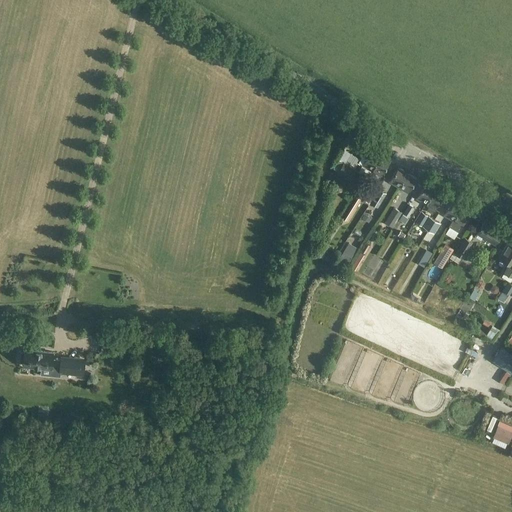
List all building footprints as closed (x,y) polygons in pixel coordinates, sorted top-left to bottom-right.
[(362,165),(372,171),(380,157),(371,151),(362,165)] [(380,157),(372,171),(381,177),(390,163),(380,157)] [(352,182),(358,172),(344,163),(337,174),(352,182)] [(399,188),(407,174),(398,168),(389,182),(399,188)] [(407,174),(399,188),(408,193),(417,179),(407,174)] [(373,182),(363,196),(371,201),(380,186),(373,182)] [(416,198),(426,204),(434,190),(425,184),(416,198)] [(379,189),(370,202),(378,207),(386,194),(379,189)] [(444,196),(434,190),(426,204),(429,206),(427,210),(433,214),(435,210),(444,196)] [(361,198),(357,196),(342,220),(346,222),(361,198)] [(444,215),(453,221),(462,207),(452,201),(444,215)] [(405,222),(414,208),(408,204),(403,212),(403,213),(400,219),(405,222)] [(402,212),(394,207),(385,222),(393,227),(402,212)] [(471,212),(462,207),(453,221),(450,226),(459,232),(462,227),(471,212)] [(422,212),(416,222),(422,226),(428,216),(422,212)] [(423,226),(429,230),(435,220),(429,217),(423,226)] [(440,224),(435,220),(429,230),(434,233),(440,224)] [(495,245),(503,232),(485,221),(477,234),(495,245)] [(449,257),(459,263),(473,242),(465,237),(455,252),(453,251),(449,257)] [(511,275),(511,237),(500,258),(508,263),(504,271),(511,275)] [(339,258),(348,264),(358,248),(349,242),(339,258)] [(454,249),(445,244),(434,263),(442,268),(454,249)] [(320,257),(328,260),(331,253),(324,250),(320,257)] [(493,295),(498,290),(492,282),(486,287),(493,295)] [(510,295),(511,291),(511,284),(508,282),(498,298),(504,302),(509,294),(510,295)] [(475,300),(480,292),(474,288),(469,297),(475,300)] [(492,323),(485,319),(482,323),(489,328),(492,323)] [(492,324),(485,335),(493,340),(500,329),(492,324)] [(53,352),(24,349),(24,353),(21,352),(20,362),(23,362),(23,366),(51,368),(50,375),(60,376),(60,373),(83,375),(85,361),(53,358),(53,352)] [(491,365),(511,371),(511,354),(495,350),(491,365)] [(465,373),(473,375),(477,362),(469,359),(465,373)] [(511,431),(498,425),(493,436),(508,443),(511,432),(511,431)]
